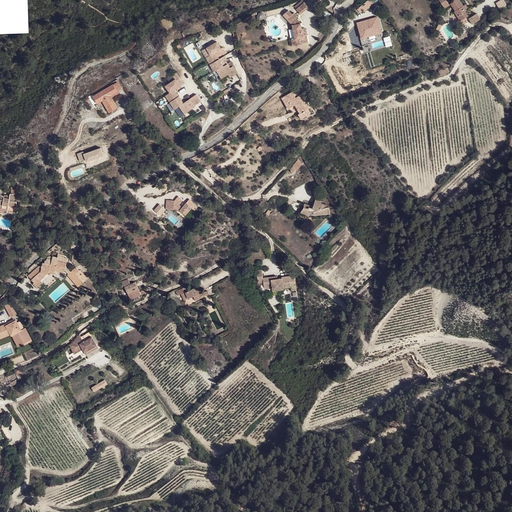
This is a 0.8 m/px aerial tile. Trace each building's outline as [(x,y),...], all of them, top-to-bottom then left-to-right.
[(301,12),(310,5),(305,0),(304,0),(297,6),(301,12)] [(439,0),(445,8),(450,4),(447,0),(454,0),(455,1),(453,2),(458,10),(460,14),(462,13),(465,18),(469,15),(466,11),(468,9),(465,4),(464,5),(460,0),(439,0)] [(503,0),(500,0),(496,3),(499,9),(507,5),(503,0)] [(370,6),(366,1),(360,6),(363,10),(364,11),(370,6)] [(292,12),(289,9),(284,13),(293,24),(295,37),(301,37),(302,42),(308,41),(306,27),(302,27),(301,21),(297,16),(298,15),(294,10),(292,12)] [(460,21),(465,18),(462,13),(460,14),(458,10),(456,11),(454,12),(460,21)] [(468,18),(472,24),(481,19),(477,13),(468,18)] [(362,20),(357,22),(362,38),(368,37),(366,33),(376,30),(376,29),(380,28),(378,23),(373,24),(371,20),(367,21),(367,23),(363,24),(362,20)] [(225,54),(220,46),(209,53),(214,60),(209,63),(217,77),(220,76),(224,84),(231,80),(234,83),(237,80),(241,78),(236,71),(233,73),(230,69),(227,71),(223,64),(220,66),(218,63),(221,61),(219,57),(225,54)] [(448,67),(438,71),(441,76),(450,72),(448,67)] [(172,76),(175,80),(178,85),(182,81),(176,73),(172,76)] [(179,86),(178,85),(175,80),(166,87),(170,93),(166,96),(175,110),(179,108),(184,115),(191,110),(189,107),(193,104),(195,106),(201,102),(196,95),(184,103),(180,97),(177,99),(175,95),(177,93),(175,90),(179,86)] [(103,99),(110,112),(118,107),(113,98),(111,94),(117,90),(113,83),(94,95),(98,102),(103,99)] [(298,87),(281,97),(289,108),(295,104),(300,113),(299,114),(302,119),(311,113),(308,108),(310,107),(298,87)] [(82,150),(76,152),(79,159),(85,157),(86,159),(103,154),(100,146),(83,152),(82,150)] [(298,159),(292,166),(297,169),(302,162),(298,159)] [(16,192),(11,192),(10,192),(9,197),(4,197),(4,196),(0,193),(0,210),(7,212),(8,210),(8,208),(17,209),(17,200),(14,199),(14,196),(16,197),(16,192)] [(302,209),(300,212),(305,216),(307,214),(314,213),(314,215),(323,215),(323,213),(330,213),(329,207),(324,207),(325,205),(322,204),(323,201),(322,201),(321,201),(320,201),(319,200),(318,199),(316,197),(314,203),(307,200),(306,200),(305,200),(305,201),(304,203),(304,204),(303,208),(302,209)] [(174,200),(166,199),(165,208),(173,209),(173,206),(178,211),(179,209),(185,214),(191,207),(186,202),(182,206),(174,200)] [(71,260),(77,266),(80,264),(79,262),(74,254),(71,260)] [(39,271),(31,278),(34,282),(33,283),(35,285),(41,280),(47,273),(49,274),(49,272),(49,269),(55,270),(56,268),(62,269),(65,270),(65,266),(67,258),(62,256),(62,258),(60,257),(60,255),(58,255),(58,256),(53,255),(52,257),(49,256),(47,258),(46,261),(44,260),(44,262),(42,262),(41,265),(40,271),(39,271)] [(28,276),(31,278),(39,271),(40,271),(41,265),(40,264),(28,276)] [(72,271),(83,282),(88,277),(80,269),(79,270),(76,266),(72,271)] [(67,275),(78,287),(78,286),(83,282),(72,271),(71,271),(68,274),(67,275)] [(271,277),(262,278),(264,288),(272,287),(272,290),(283,289),(283,287),(291,286),(290,280),(291,279),(292,281),(295,280),(294,275),(281,277),(281,278),(277,279),(271,280),(271,277)] [(149,292),(147,289),(140,291),(135,281),(130,283),(128,278),(119,282),(121,287),(125,286),(128,295),(122,297),(124,302),(141,294),(142,295),(149,292)] [(202,297),(199,293),(196,286),(188,290),(186,285),(176,290),(178,295),(181,294),(185,300),(194,295),(197,300),(202,297)] [(17,312),(10,300),(5,303),(12,315),(17,312)] [(5,323),(0,327),(0,329),(0,330),(6,327),(5,326),(14,320),(13,318),(5,323)] [(16,338),(20,345),(23,344),(31,339),(26,328),(20,331),(14,320),(5,326),(6,327),(0,330),(0,329),(0,337),(9,332),(10,334),(11,335),(14,333),(17,338),(16,338)] [(18,347),(20,345),(16,338),(17,338),(14,333),(11,335),(18,347)] [(83,340),(80,343),(85,351),(92,347),(93,349),(99,346),(92,336),(87,338),(87,337),(82,339),(83,340)] [(30,378),(19,383),(21,388),(31,382),(30,378)] [(91,386),(93,392),(108,387),(105,381),(91,386)]
